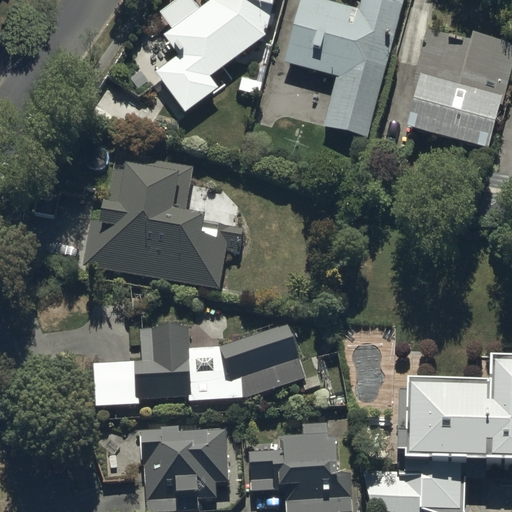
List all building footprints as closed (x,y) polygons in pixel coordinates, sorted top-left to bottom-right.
[(264,37),(273,0),(208,0),(163,35),(179,56),(154,72),(185,114),(217,90),(208,78),(264,37)] [(359,0),(357,10),(317,0),(299,0),(282,66),(333,78),(320,129),(367,141),(402,0),(359,0)] [(415,88),(404,127),(484,149),(496,108),(498,109),(511,58),(511,56),(509,56),(511,45),(471,34),(469,41),(427,30),(411,87),(415,88)] [(91,211),(80,265),(219,291),(226,254),(234,255),(239,228),(204,221),(204,217),(183,214),(192,168),(117,154),(108,203),(102,202),(100,213),(91,211)] [(92,364),(93,408),(138,408),(137,401),(187,400),(187,403),(240,402),(304,378),(287,326),(219,348),(189,349),(189,327),(139,329),(140,363),(92,364)] [(511,354),(499,354),(499,358),(477,358),(477,391),(407,390),(407,393),(397,393),(397,440),(396,460),(396,472),(363,472),(369,508),(379,511),(418,511),(418,510),(424,511),(463,511),(463,481),(483,482),(484,467),(511,467),(511,354)] [(247,454),(248,493),(286,493),(285,511),(350,511),(350,476),(334,476),(334,439),(326,439),(326,426),(301,426),(301,438),(280,438),(279,454),(247,454)] [(144,468),(144,511),(198,511),(198,499),(215,499),(215,483),(226,483),(225,432),(178,433),(178,431),(139,432),(140,468),(144,468)]
